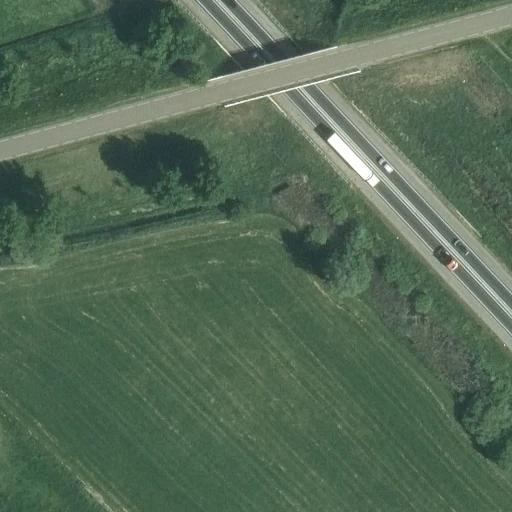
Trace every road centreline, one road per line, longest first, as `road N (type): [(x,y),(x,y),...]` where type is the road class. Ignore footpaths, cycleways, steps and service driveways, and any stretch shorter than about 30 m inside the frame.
road 1 (unclassified): [(0,149),(511,16)]
road 2 (trunk): [(203,0),(511,327)]
road 3 (trunk): [(511,303),(225,0)]
